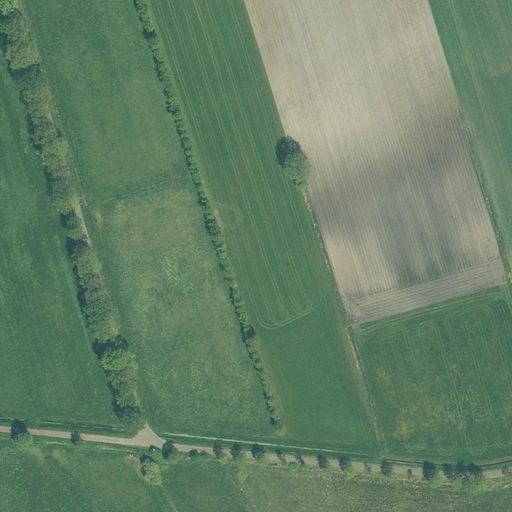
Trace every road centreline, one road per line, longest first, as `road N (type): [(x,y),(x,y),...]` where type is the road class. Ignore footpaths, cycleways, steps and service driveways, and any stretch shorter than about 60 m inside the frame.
road 1 (unclassified): [(147,443),(12,0)]
road 2 (unclassified): [(511,469),(456,475),(147,443)]
road 3 (unclassified): [(0,430),(147,443)]
